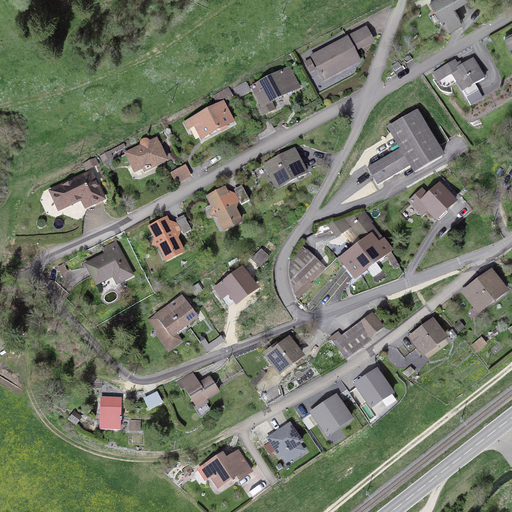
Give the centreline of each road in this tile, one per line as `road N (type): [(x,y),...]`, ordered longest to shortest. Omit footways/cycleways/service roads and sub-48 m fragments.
road 1 (residential): [(511,18),(11,285),(50,289),(113,371),(145,383),(484,258)]
road 2 (residential): [(228,436),(386,346),(484,258)]
road 3 (track): [(511,369),(333,511)]
road 4 (primary): [(511,416),(393,511)]
